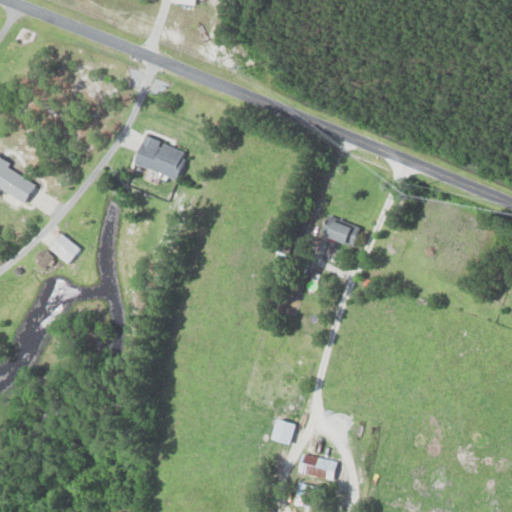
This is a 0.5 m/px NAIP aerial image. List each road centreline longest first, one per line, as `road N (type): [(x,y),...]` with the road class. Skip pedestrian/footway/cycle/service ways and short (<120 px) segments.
road 1 (residential): [(511,201),(4,0)]
road 2 (residential): [(156,59),(135,117),(106,158),(66,211),(0,267)]
